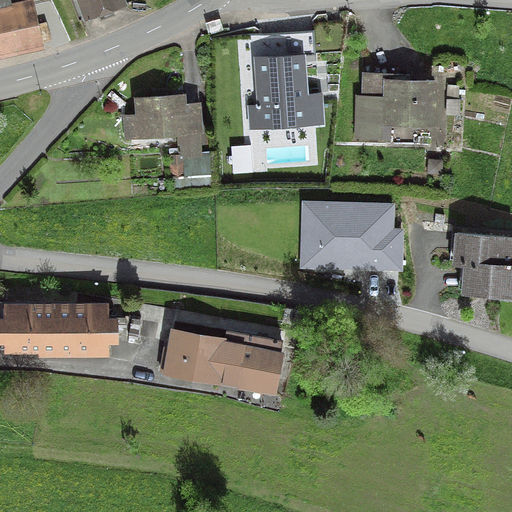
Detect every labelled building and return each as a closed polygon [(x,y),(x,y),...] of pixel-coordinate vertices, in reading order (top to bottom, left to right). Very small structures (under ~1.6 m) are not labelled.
[(0,0),(0,51),(39,43),(30,6),(8,11),(5,0),(0,0)] [(84,20),(122,6),(120,0),(68,0),(70,4),(77,1),(84,20)] [(209,34),(224,29),(220,18),(206,22),(209,34)] [(251,128),(323,123),(321,95),(306,96),(303,55),(255,59),(258,106),(250,106),(251,128)] [(429,123),(430,83),(387,82),(387,75),(363,75),(363,101),(358,101),(357,121),(429,123)] [(198,157),(194,105),(178,106),(178,97),(138,99),(139,116),(123,117),(125,138),(178,135),(179,158),(168,158),(170,191),(209,189),(207,156),(198,157)] [(393,205),(303,203),(302,267),(401,269),(402,230),(392,230),(393,205)] [(511,238),(461,234),(459,263),(470,264),(511,267),(511,238)] [(511,295),(511,267),(470,264),(467,292),(511,295)] [(38,353),(104,353),(104,317),(75,315),(74,307),(4,307),(4,350),(38,350),(38,353)] [(159,371),(271,391),(278,351),(282,352),(283,343),(279,343),(280,341),(173,322),(168,349),(163,349),(159,371)]
